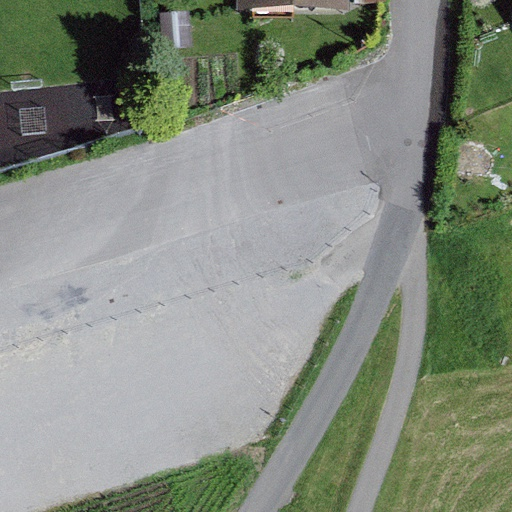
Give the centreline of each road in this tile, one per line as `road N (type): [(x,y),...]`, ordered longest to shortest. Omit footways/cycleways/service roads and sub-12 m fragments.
road 1 (unclassified): [(403,0),(406,110),(396,233),(341,365),(251,511)]
road 2 (track): [(396,233),(418,312),(362,511)]
